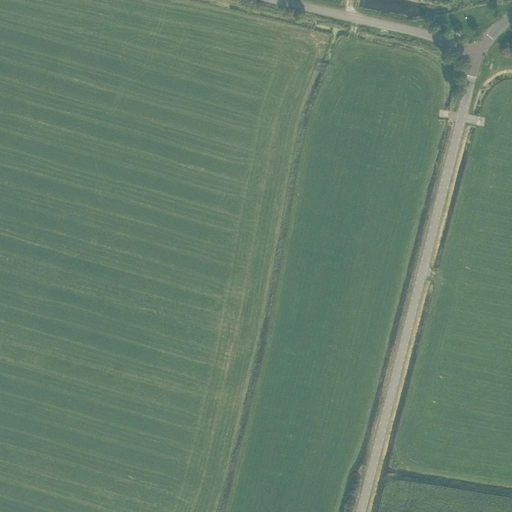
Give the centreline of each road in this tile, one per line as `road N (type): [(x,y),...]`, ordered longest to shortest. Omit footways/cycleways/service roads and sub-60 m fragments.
road 1 (tertiary): [(360,511),(475,55)]
road 2 (tertiary): [(264,0),(428,34),(475,55)]
